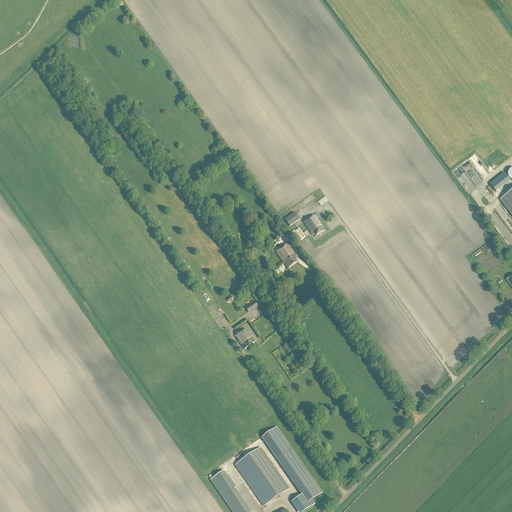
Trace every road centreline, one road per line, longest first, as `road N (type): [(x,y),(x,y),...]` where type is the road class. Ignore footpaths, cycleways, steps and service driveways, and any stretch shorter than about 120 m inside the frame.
road 1 (unclassified): [(331,511),(511,324)]
road 2 (track): [(346,495),(231,335),(231,326),(254,311)]
road 3 (track): [(419,419),(299,261)]
